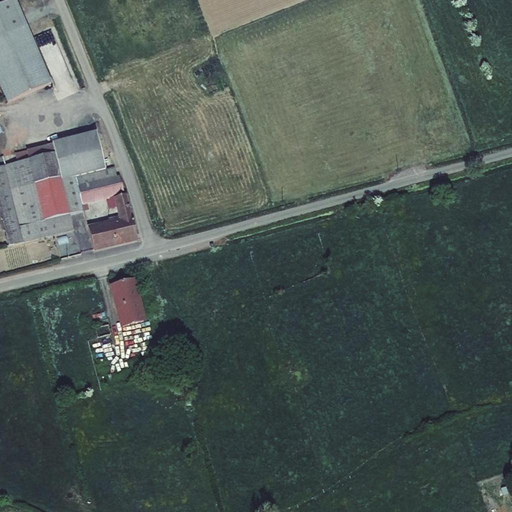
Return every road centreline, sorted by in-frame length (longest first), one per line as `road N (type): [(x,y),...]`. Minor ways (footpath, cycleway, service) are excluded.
road 1 (unclassified): [(152,249),(511,153)]
road 2 (unclassified): [(152,249),(59,0)]
road 3 (unclassified): [(0,286),(152,249)]
